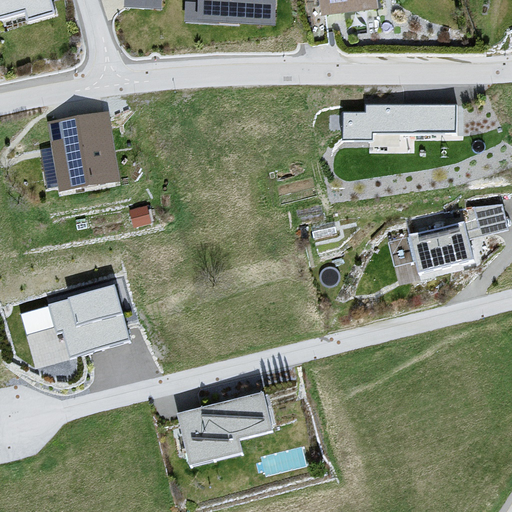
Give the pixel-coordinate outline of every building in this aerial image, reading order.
[(50,0),(0,0),(0,19),(24,12),(26,20),(54,12),(50,0)] [(162,0),(126,0),(126,7),(162,9),(162,0)] [(274,0),(187,0),(186,18),(273,23),(274,0)] [(379,0),(324,0),(327,22),(382,15),(379,0)] [(365,105),(365,113),(344,113),(343,142),(373,142),(373,133),(457,134),(457,106),(365,105)] [(107,112),(51,122),(62,190),(119,181),(107,112)] [(466,222),(408,234),(419,276),(474,261),(469,239),(509,231),(504,204),(464,208),(466,222)] [(115,287),(20,313),(35,368),(130,342),(115,287)] [(264,392),(177,413),(190,468),(244,455),(240,439),(273,431),(264,392)]
